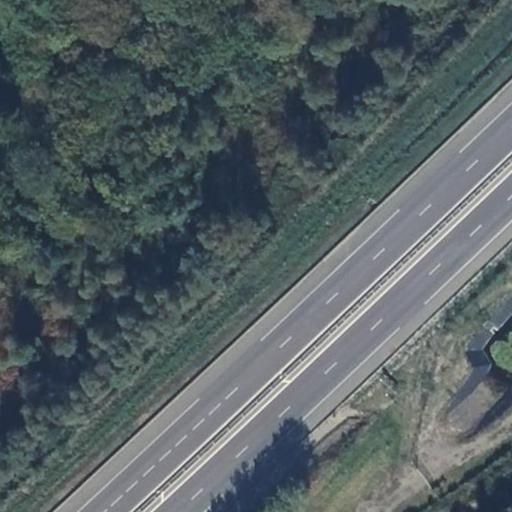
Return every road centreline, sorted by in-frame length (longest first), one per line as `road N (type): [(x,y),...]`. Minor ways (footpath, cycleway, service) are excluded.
road 1 (motorway): [(511,129),(109,511)]
road 2 (motorway): [(180,511),(511,199)]
